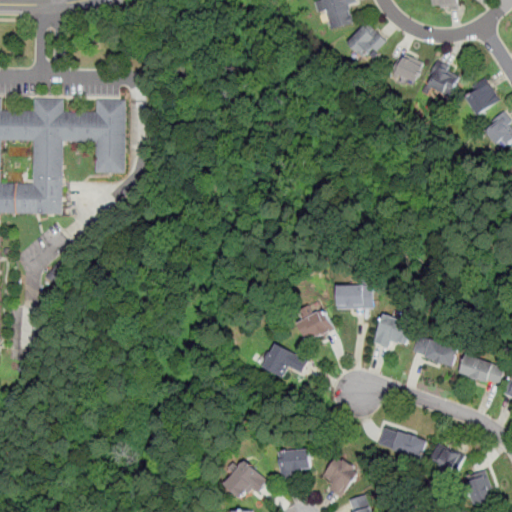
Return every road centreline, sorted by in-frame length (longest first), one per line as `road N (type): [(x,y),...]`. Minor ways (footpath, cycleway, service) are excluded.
road 1 (residential): [(511,444),(479,419),(384,384),(354,395)]
road 2 (residential): [(509,0),(482,25),(449,35),(411,26),(384,0)]
